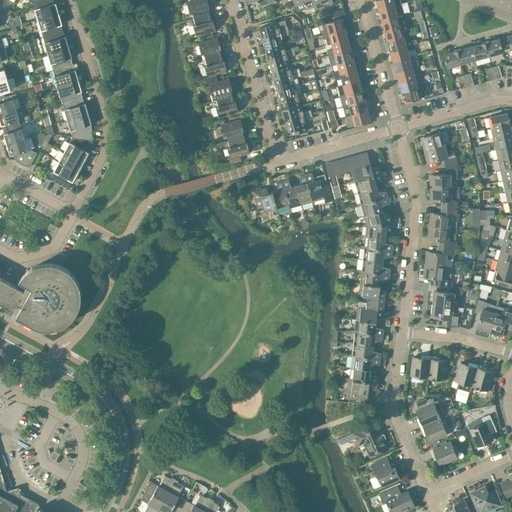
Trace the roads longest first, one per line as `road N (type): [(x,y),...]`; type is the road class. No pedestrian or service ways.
road 1 (tertiary): [(99,511),(120,466),(117,422),(90,387),(0,337)]
road 2 (residential): [(73,215),(107,135),(67,0)]
road 3 (residential): [(400,333),(416,192),(397,126)]
road 4 (residential): [(71,511),(59,505),(81,464),(79,433),(67,418),(0,388)]
road 5 (residential): [(428,495),(393,408),(400,333)]
road 6 (residential): [(275,161),(227,0)]
road 7 (residential): [(397,126),(363,0)]
road 8 (residential): [(275,161),(397,126)]
